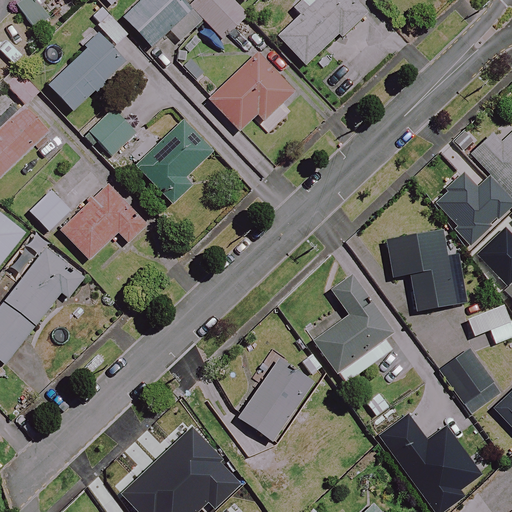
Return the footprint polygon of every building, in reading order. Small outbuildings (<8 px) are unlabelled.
[(24,0),(17,6),(35,30),(49,20),(36,4),(41,0),(24,0)] [(199,26),(174,0),(145,0),(124,20),(152,50),(169,34),(179,44),(199,26)] [(247,17),(229,0),(200,0),(191,10),(223,41),(247,17)] [(349,0),(302,0),(300,3),(307,11),(277,39),(303,67),(339,33),(342,36),(364,15),(349,0)] [(127,37),(102,9),(91,19),(116,47),(127,37)] [(93,93),(95,95),(105,86),(103,84),(123,62),(97,37),(47,89),(73,114),(93,93)] [(295,95),(258,56),(208,104),(238,135),(257,117),(264,124),(295,95)] [(0,179),(48,136),(23,109),(0,130),(0,179)] [(137,137),(111,111),(88,133),(114,159),(137,137)] [(211,156),(184,126),(136,169),(169,206),(190,188),(183,181),(211,156)] [(511,133),(500,144),(492,136),(470,157),(511,201),(511,133)] [(145,229),(103,186),(86,203),(88,205),(60,233),(89,262),(117,235),(128,246),(145,229)] [(69,213),(50,194),(29,214),(48,233),(69,213)] [(484,238),(461,203),(442,216),(465,251),(484,238)] [(0,266),(24,235),(0,216),(0,266)] [(446,258),(441,233),(386,243),(393,279),(410,276),(417,314),(466,305),(457,256),(446,258)] [(83,280),(46,250),(0,308),(0,362),(4,366),(61,295),(68,300),(83,280)] [(390,334),(350,279),(329,294),(348,319),(313,344),(344,386),(391,351),(382,340),(390,334)] [(511,283),(502,292),(511,302),(511,283)] [(511,338),(511,323),(503,305),(467,323),(474,339),(487,332),(495,347),(511,338)] [(500,395),(469,349),(437,371),(469,417),(500,395)] [(310,385),(279,364),(260,392),(257,390),(237,419),(271,443),(310,385)] [(511,391),(493,410),(511,430),(511,391)] [(425,443),(409,418),(378,438),(425,511),(442,511),(462,500),(457,492),(478,478),(447,429),(425,443)] [(252,511),(256,510),(198,436),(178,452),(190,468),(157,493),(171,511),(205,511),(209,510),(210,511),(252,511)] [(285,475),(269,454),(250,469),(265,490),(285,475)]
